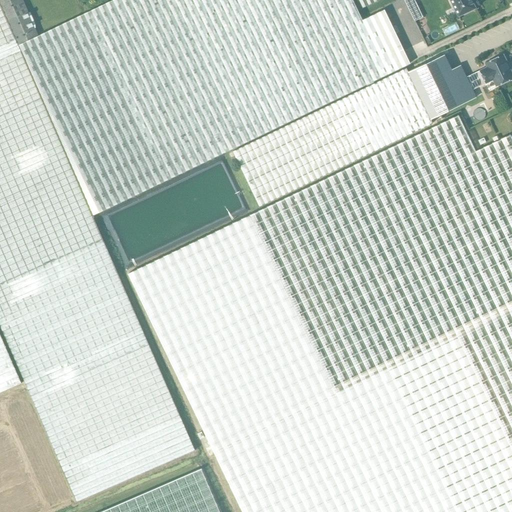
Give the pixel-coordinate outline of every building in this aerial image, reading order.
[(0,0),(0,52),(39,35),(29,13),(23,0),(0,0)] [(71,0),(34,0),(35,2),(36,6),(38,10),(40,13),(43,15),(45,16),(48,17),(52,18),(55,18),(59,17),(62,15),(66,13),(68,10),(70,6),(71,3),(71,0)] [(358,0),(363,8),(380,0),(358,0)] [(450,0),(458,16),(476,8),(471,0),(450,0)] [(233,151),(259,207),(433,123),(431,119),(477,97),(473,90),(486,84),(485,83),(494,79),(497,86),(511,78),(511,74),(503,55),(486,63),(489,68),(480,72),(480,71),(467,77),(461,65),(452,69),(445,54),(408,72),(406,68),(233,151)] [(459,115),(129,274),(243,511),(511,511),(511,138),(511,135),(476,152),(459,115)] [(220,511),(202,469),(101,511),(220,511)]
